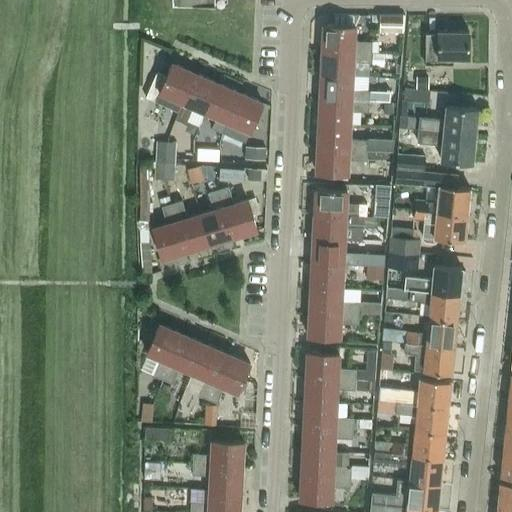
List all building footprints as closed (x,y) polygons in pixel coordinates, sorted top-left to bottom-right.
[(322,25),(321,50),(371,52),(371,51),(371,41),(353,40),(354,27),(359,14),(333,14),(332,25),(322,25)] [(402,15),(379,15),(379,21),(379,32),(401,32),(402,15)] [(451,58),(467,58),(467,31),(437,31),(437,33),(424,33),(424,64),(451,64),(451,58)] [(321,50),(320,74),(351,76),(352,62),(370,63),(371,52),(321,50)] [(371,65),(371,66),(383,66),(384,53),(383,53),(371,53),(371,65)] [(158,92),(154,101),(177,111),(194,73),(171,63),(165,75),(158,92)] [(156,71),(144,97),(154,101),(158,92),(165,75),(156,71)] [(185,124),(192,107),(203,112),(216,83),(194,73),(177,111),(174,119),(185,124)] [(320,74),(319,99),(368,101),(369,91),(351,90),(351,76),(320,74)] [(415,76),(414,88),(415,88),(427,89),(428,76),(415,76)] [(238,92),(216,83),(203,112),(215,117),(211,128),(220,133),(225,122),(238,92)] [(428,90),(415,88),(414,88),(404,88),(403,99),(427,102),(428,90)] [(388,102),(389,92),(369,91),(368,101),(388,102)] [(225,122),(220,132),(244,142),(248,132),(261,103),(238,92),(225,122)] [(368,101),(319,99),(317,123),(349,125),(350,111),(368,112),(368,101)] [(382,102),(382,114),(391,115),(392,103),(382,102)] [(419,117),(418,130),(474,136),(477,108),(445,105),(444,119),(419,117)] [(400,115),(398,127),(413,129),(414,116),(400,115)] [(317,123),(316,148),(366,150),(366,149),(366,139),(348,138),(349,125),(317,123)] [(474,136),(418,130),(416,142),(441,144),(439,159),(472,162),(474,136)] [(366,150),(392,151),(393,139),(366,138),(366,139),(366,149),(366,150)] [(156,141),(155,159),(164,159),(166,142),(156,141)] [(166,142),(164,159),(174,160),(174,158),(175,142),(166,142)] [(265,146),(244,145),(243,159),(264,159),(265,146)] [(196,148),(196,160),(218,160),(218,149),(196,148)] [(366,150),(316,148),(315,173),(346,174),(347,160),(365,161),(366,150)] [(395,169),(423,171),(424,156),(396,154),(395,169)] [(155,159),(154,177),(163,178),(164,161),(164,159),(155,159)] [(164,161),(163,178),(169,178),(173,178),(174,163),(174,162),(174,161),(174,160),(164,159),(164,161)] [(202,164),(186,169),(189,183),(206,179),(202,164)] [(147,220),(147,167),(139,167),(139,221),(147,220)] [(218,167),(217,179),(242,181),(243,168),(218,167)] [(247,168),(246,180),(264,180),(265,169),(247,168)] [(423,171),(395,169),(394,183),(422,185),(422,184),(423,171)] [(423,171),(422,184),(438,186),(456,187),(457,173),(423,170),(423,171)] [(227,186),(217,189),(231,237),(255,229),(251,215),(246,199),(232,204),(227,186)] [(413,210),(466,214),(469,189),(456,187),(438,186),(436,203),(414,200),(413,210)] [(212,210),(199,214),(208,243),(231,237),(217,189),(207,192),(212,210)] [(314,191),(311,191),(310,201),(313,202),(313,214),(362,216),(363,216),(364,204),(345,203),(346,190),(314,189),(314,191)] [(255,197),(246,199),(251,215),(259,213),(255,197)] [(180,200),(170,203),(185,250),(208,243),(199,214),(186,218),(180,200)] [(388,201),(375,201),(374,214),(387,215),(388,201)] [(185,250),(170,203),(160,206),(165,224),(152,228),(161,258),(185,250)] [(464,241),(466,214),(413,210),(412,219),(423,220),(422,238),(424,240),(433,241),(434,237),(464,241)] [(313,214),(312,238),(344,240),(344,227),(362,228),(362,216),(313,214)] [(362,216),(362,228),(374,228),(375,217),(363,216),(362,216)] [(390,236),(389,250),(417,253),(418,238),(414,238),(410,238),(404,237),(390,236)] [(344,240),(312,238),(310,262),(342,264),(360,265),(361,252),(343,252),(344,240)] [(149,273),(147,240),(138,241),(140,273),(149,273)] [(417,253),(389,250),(387,267),(416,269),(417,253)] [(383,265),(384,253),(361,252),(360,265),(383,265)] [(342,264),(310,262),(310,275),(307,275),(306,284),(309,284),(309,287),(341,288),(342,264)] [(365,265),(365,278),(382,279),(382,266),(365,265)] [(395,277),(394,287),(458,293),(459,282),(463,283),(465,270),(461,270),(461,267),(433,265),(432,278),(407,276),(406,278),(395,277)] [(458,293),(394,287),(386,286),(385,299),(420,302),(420,304),(429,305),(428,317),(456,320),(458,293)] [(309,287),(308,311),(358,313),(359,302),(340,301),(341,288),(309,287)] [(359,302),(358,313),(379,314),(379,303),(359,302)] [(358,313),(308,311),(307,336),(339,337),(339,323),(357,324),(358,313)] [(404,342),(453,347),(456,320),(428,317),(426,332),(405,330),(404,342)] [(161,379),(181,334),(158,324),(146,353),(159,359),(151,375),(161,379)] [(181,334),(161,379),(171,384),(178,367),(191,373),(203,343),(181,334)] [(382,341),(381,352),(390,352),(391,342),(391,341),(382,341)] [(453,347),(404,342),(403,351),(414,352),(413,368),(451,372),(453,347)] [(203,343),(191,373),(203,378),(196,395),(206,399),(226,353),(203,343)] [(366,349),(365,359),(367,360),(375,360),(376,350),(366,349)] [(306,352),(305,377),(355,379),(355,368),(337,368),(338,353),(321,352),(306,352)] [(249,363),(226,353),(206,399),(216,403),(223,387),(236,392),(249,363)] [(355,379),(305,377),(303,401),(335,403),(336,389),(354,390),(355,379)] [(416,404),(447,407),(449,381),(419,378),(417,393),(378,389),(377,400),(385,401),(396,402),(406,403),(416,404)] [(355,379),(354,390),(373,391),(374,391),(374,380),(355,379)] [(377,400),(376,411),(395,413),(396,402),(385,401),(377,400)] [(303,401),(302,425),(353,428),(353,417),(335,416),(335,403),(303,401)] [(142,402),(139,421),(141,421),(151,421),(151,402),(142,402)] [(415,416),(414,429),(444,432),(447,407),(416,404),(406,403),(396,402),(395,413),(395,414),(415,416)] [(240,416),(240,427),(254,427),(254,416),(240,416)] [(302,425),(301,450),(333,451),(334,438),(352,438),(353,428),(302,425)] [(511,425),(505,425),(502,449),(511,450),(511,425)] [(144,426),(143,438),(169,439),(169,427),(144,426)] [(391,442),(390,453),(442,458),(444,432),(414,429),(412,443),(404,442),(404,443),(391,442)] [(211,430),(211,438),(231,439),(232,439),(232,431),(211,430)] [(192,453),(191,464),(241,467),(243,441),(243,440),(236,439),(232,439),(211,438),(211,440),(210,454),(192,453)] [(374,441),(374,452),(390,453),(391,442),(374,441)] [(511,450),(502,449),(499,475),(511,476),(511,450)] [(333,451),(301,450),(300,474),(350,476),(350,466),(332,465),(333,451)] [(442,458),(390,453),(374,452),(373,451),(372,464),(410,468),(408,481),(439,483),(442,458)] [(143,462),(143,476),(156,476),(156,462),(143,462)] [(241,467),(191,464),(191,475),(209,475),(208,489),(240,491),(241,467)] [(350,466),(350,476),(367,477),(368,467),(368,466),(351,465),(350,466)] [(350,476),(300,474),(298,499),(331,501),(331,486),(349,487),(350,476)] [(439,483),(408,481),(396,479),(395,495),(371,493),(370,503),(436,509),(439,483)] [(511,482),(499,482),(496,507),(511,508),(511,482)] [(189,502),(188,511),(238,511),(240,491),(208,489),(207,503),(189,502)] [(152,507),(176,507),(176,492),(152,493),(152,507)] [(142,498),(142,509),(146,509),(150,510),(151,498),(142,498)] [(370,503),(369,511),(436,511),(436,509),(370,503)]
